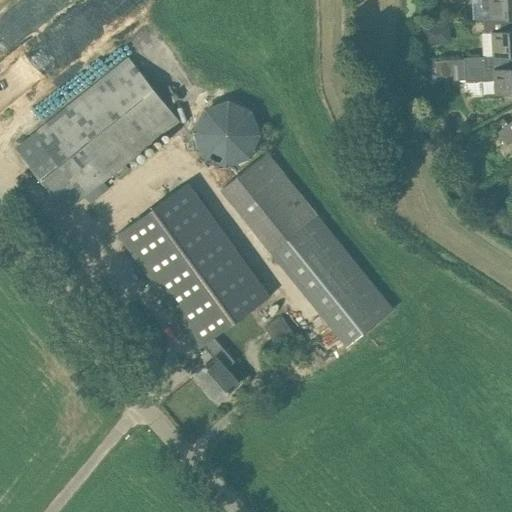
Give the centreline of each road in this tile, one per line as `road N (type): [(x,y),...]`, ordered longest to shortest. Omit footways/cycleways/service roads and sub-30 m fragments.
road 1 (unclassified): [(139,401),(0,228)]
road 2 (unclassified): [(242,511),(139,401)]
road 3 (unclassified): [(47,511),(139,401)]
